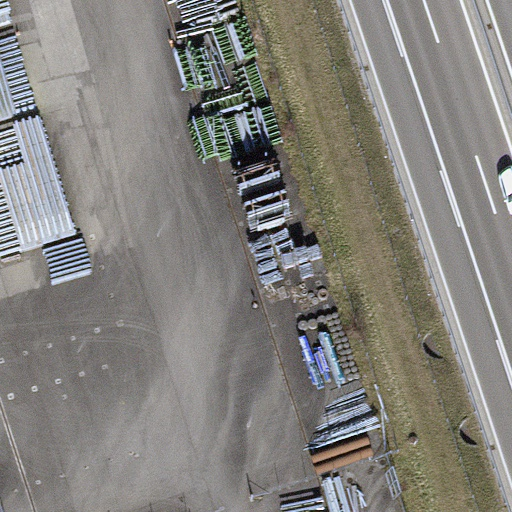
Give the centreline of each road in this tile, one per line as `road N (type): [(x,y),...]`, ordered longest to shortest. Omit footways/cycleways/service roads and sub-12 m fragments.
road 1 (track): [(292,0),(460,511)]
road 2 (trunk): [(425,0),(511,256)]
